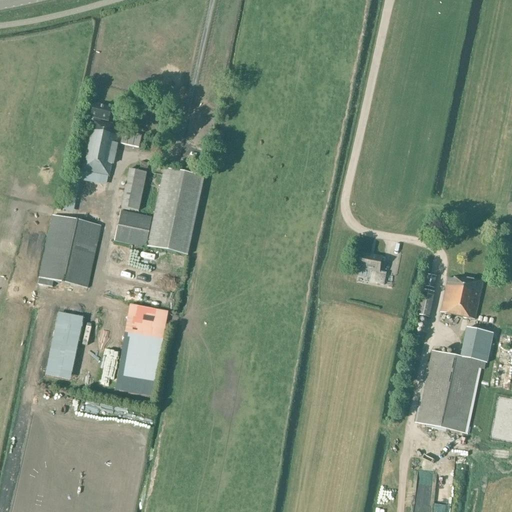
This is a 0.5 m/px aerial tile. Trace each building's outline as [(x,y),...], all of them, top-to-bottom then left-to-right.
[(107,122),(110,109),(93,105),(78,172),(72,171),(70,181),(78,182),(80,175),(82,175),(82,173),(109,179),(120,127),(100,123),(100,121),(107,122)] [(120,135),(118,145),(128,147),(131,137),(120,135)] [(138,212),(148,164),(140,163),(138,172),(132,171),(129,183),(126,182),(120,208),(138,212)] [(204,178),(163,169),(146,248),(187,257),(204,178)] [(145,248),(151,219),(120,212),(113,242),(145,248)] [(52,217),(38,279),(87,290),(100,227),(52,217)] [(386,273),(379,272),(382,258),(361,254),(358,269),(372,271),(369,283),(384,286),(386,273)] [(156,263),(182,269),(184,261),(158,255),(156,263)] [(146,267),(143,278),(175,286),(178,275),(156,270),(146,267)] [(435,275),(428,273),(425,286),(432,288),(435,275)] [(129,294),(129,279),(114,279),(114,293),(129,294)] [(483,282),(466,279),(465,282),(448,279),(441,313),(475,320),(483,282)] [(133,282),(130,293),(170,303),(173,291),(133,282)] [(432,292),(422,290),(416,314),(427,317),(432,292)] [(489,318),(497,320),(499,312),(491,310),(489,318)] [(493,334),(467,328),(460,358),(433,353),(419,425),(467,435),(481,362),(487,364),(493,334)] [(386,474),(384,483),(394,485),(397,476),(386,474)]
